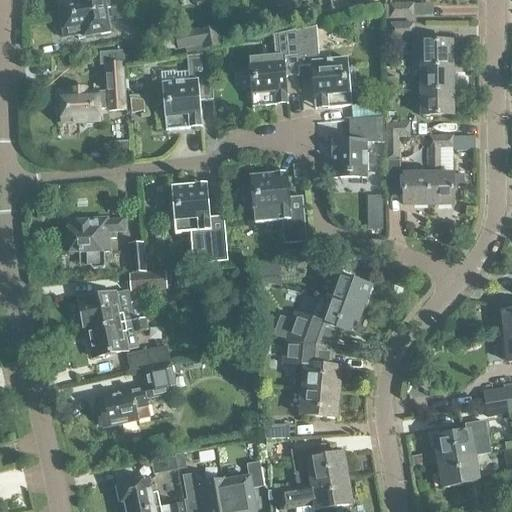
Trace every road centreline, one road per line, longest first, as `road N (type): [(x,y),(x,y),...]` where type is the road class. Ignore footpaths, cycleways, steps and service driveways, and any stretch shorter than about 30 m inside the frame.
road 1 (residential): [(454,285),(437,268),(324,230),(312,162),(306,147),(291,141),(238,147),(208,163),(6,184)]
road 2 (residential): [(61,511),(11,271),(6,184)]
road 3 (residential): [(454,285),(488,242),(495,200),(495,0)]
road 4 (residential): [(400,511),(383,404),(390,371),(454,285)]
road 5 (residential): [(6,184),(2,0)]
